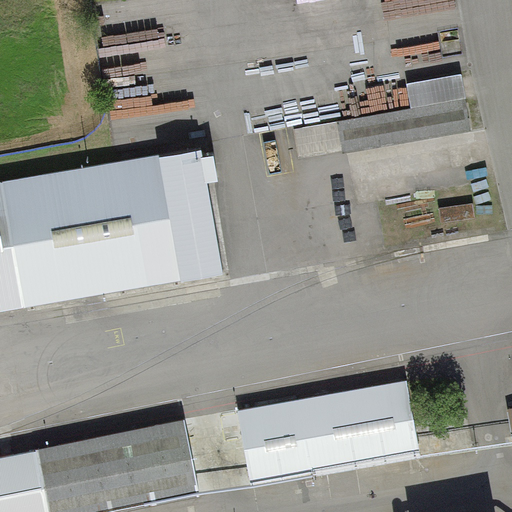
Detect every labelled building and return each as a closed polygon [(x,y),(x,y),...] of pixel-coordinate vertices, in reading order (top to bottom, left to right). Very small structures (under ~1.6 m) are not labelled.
[(456,17),(410,27),(413,43),(460,33),(456,17)] [(418,105),(303,124),(308,158),(351,151),(358,196),(495,173),(477,66),(414,77),(418,105)] [(122,170),(0,190),(0,313),(216,279),(196,158),(122,170)] [(404,388),(231,418),(244,488),(417,458),(404,388)] [(182,424),(0,462),(0,511),(103,511),(197,492),(182,424)]
